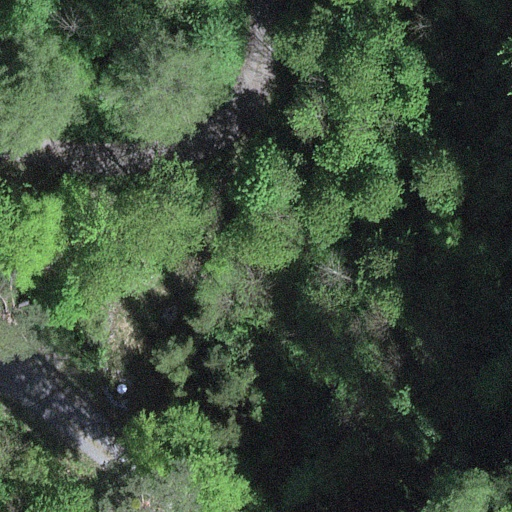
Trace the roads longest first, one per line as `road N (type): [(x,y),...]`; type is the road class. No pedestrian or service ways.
road 1 (track): [(264,0),(259,82),(245,111),(219,134),(137,155),(0,140)]
road 2 (track): [(0,375),(165,511)]
